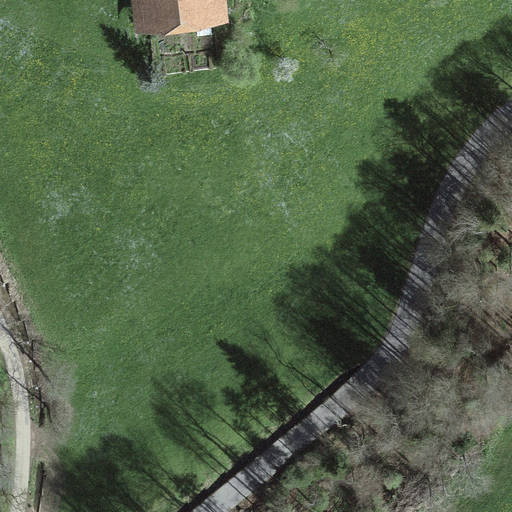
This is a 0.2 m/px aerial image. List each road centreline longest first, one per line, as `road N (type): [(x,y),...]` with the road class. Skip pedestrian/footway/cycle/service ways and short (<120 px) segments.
road 1 (unclassified): [(236,511),(373,374),(403,326),(451,191),(511,118)]
road 2 (track): [(17,511),(18,383),(0,327)]
